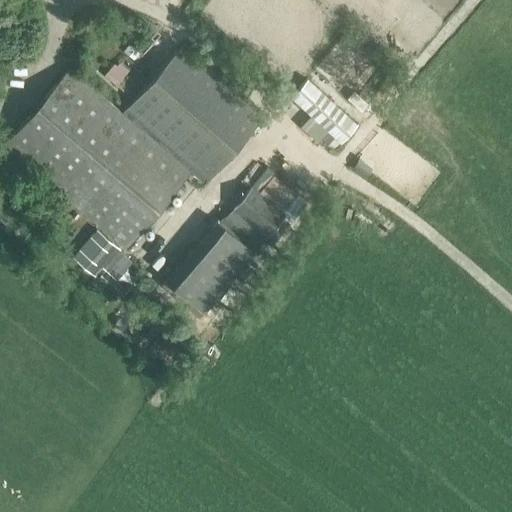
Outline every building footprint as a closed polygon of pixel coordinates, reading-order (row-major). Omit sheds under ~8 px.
[(125,108),(207,180),(261,119),(179,47),(125,108)] [(122,53),(105,75),(117,84),(134,62),(122,53)] [(3,145),(124,248),(189,172),(120,114),(67,69),(3,145)] [(289,97),(339,143),(356,125),(305,79),(289,97)] [(233,207),(267,235),(285,214),(251,185),(233,207)] [(366,213),(401,232),(407,220),(372,202),(366,213)] [(166,281),(203,312),(254,251),(217,220),(166,281)] [(102,266),(116,278),(128,288),(137,277),(125,267),(131,260),(117,248),(118,247),(96,229),(73,256),(95,274),(102,266)]
